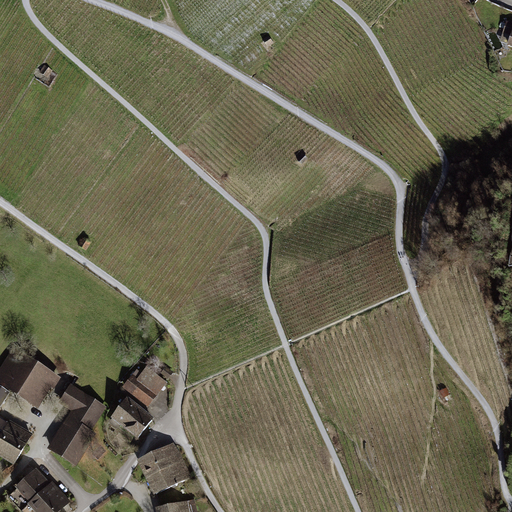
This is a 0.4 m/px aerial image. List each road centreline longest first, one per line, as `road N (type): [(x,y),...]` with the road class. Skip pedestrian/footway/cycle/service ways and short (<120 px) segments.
road 1 (track): [(510,501),(494,422),(424,323),(398,242),(397,187),(385,170),(175,35),(92,0)]
road 2 (track): [(359,511),(286,347),(257,226),(48,36),(26,0)]
road 3 (track): [(174,428),(183,356),(173,332),(0,201)]
road 4 (track): [(407,269),(418,261),(442,170),(371,38),(332,0)]
